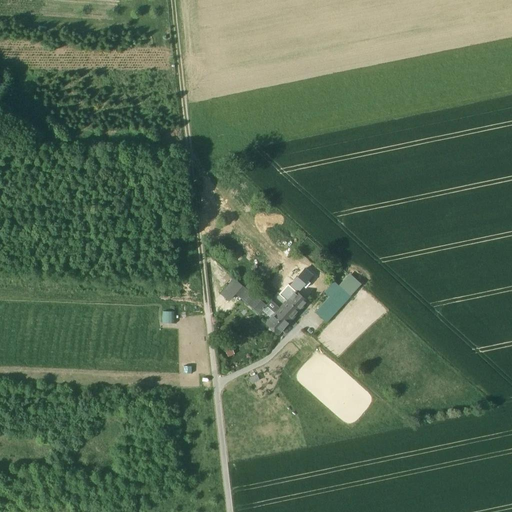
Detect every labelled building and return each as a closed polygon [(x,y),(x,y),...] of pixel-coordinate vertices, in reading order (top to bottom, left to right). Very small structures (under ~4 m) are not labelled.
[(291,285),(298,291),(312,275),(305,269),(291,285)] [(348,276),(315,312),(326,322),(359,286),(348,276)] [(230,303),(243,288),(233,280),(220,294),(230,303)] [(259,314),(266,306),(247,289),(240,296),(259,314)] [(272,300),(292,319),(307,302),(295,291),(287,300),(279,293),(272,300)] [(279,333),(292,319),(272,300),(271,300),(266,306),(275,314),(267,323),(279,333)] [(175,323),(175,311),(161,311),(161,323),(175,323)]
